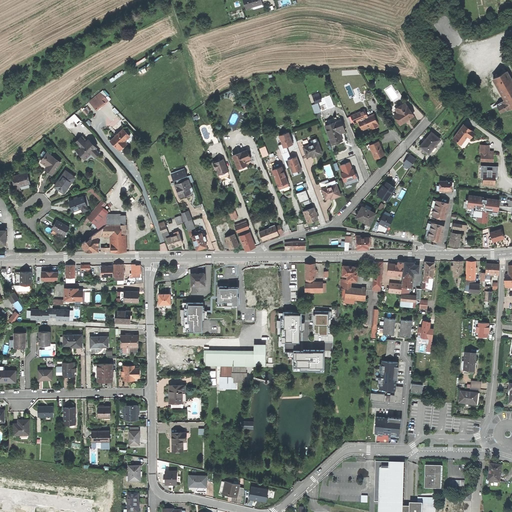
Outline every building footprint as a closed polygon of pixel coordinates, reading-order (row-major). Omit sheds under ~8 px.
[(243,0),(246,8),(255,6),(263,3),(261,0),(243,0)] [(510,109),(511,107),(511,81),(506,71),(499,75),(493,79),(506,101),(497,106),(500,113),(509,108),(510,109)] [(101,92),(89,102),(96,110),(108,101),(101,92)] [(389,108),(394,115),(398,112),(395,108),(405,103),(403,100),(389,108)] [(407,119),(413,116),(408,106),(407,107),(405,103),(395,108),(398,112),(394,115),(399,124),(407,119)] [(354,123),(358,121),(368,117),(365,110),(351,116),(354,123)] [(368,117),(358,121),(362,130),(370,126),(372,129),(378,126),(377,123),(374,114),(371,116),(368,117)] [(332,145),(342,141),(340,134),(345,132),(344,130),(341,120),(339,121),(338,119),(325,124),(326,126),(325,126),(332,145)] [(454,138),(461,144),(465,139),(467,136),(470,138),(474,133),(464,125),(454,138)] [(118,147),(120,149),(126,144),(124,141),(130,136),(123,129),(116,136),(111,141),(117,148),(118,147)] [(425,150),(428,153),(440,139),(431,132),(425,140),(420,146),(425,150)] [(284,148),(287,147),(288,146),(294,144),(292,139),(291,139),(289,134),(285,135),(285,133),(279,135),(282,144),(284,148)] [(81,147),(87,141),(82,136),(76,142),(79,146),(81,147)] [(315,157),(322,154),(317,138),(311,140),(312,144),(303,147),(307,157),(312,156),(313,157),(315,157)] [(91,152),(95,149),(96,148),(92,144),(88,140),(87,141),(81,147),(79,146),(76,149),(85,159),(91,152)] [(373,144),(369,145),(371,149),(375,159),(384,155),(382,149),(378,141),(373,144)] [(284,148),(282,144),(278,145),(281,153),(288,151),(287,147),(284,148)] [(481,159),(493,160),(494,154),(488,154),(489,146),(482,145),(481,159)] [(263,157),(268,155),(265,146),(259,149),(263,157)] [(99,154),(95,149),(91,152),(96,157),(99,154)] [(233,156),(238,169),(247,165),(245,161),(246,160),(250,159),(247,150),(233,156)] [(284,161),(288,160),(291,158),(288,151),(281,153),(284,161)] [(50,173),(52,175),(61,163),(49,154),(46,158),(44,157),(41,161),(48,166),(50,168),(47,171),(50,173)] [(411,166),(416,160),(410,155),(405,161),(411,166)] [(291,158),(288,160),(292,172),(297,171),(301,169),(299,163),(297,156),(291,158)] [(223,160),(219,161),(214,163),(217,170),(219,175),(228,172),(226,167),(223,160)] [(343,173),(341,174),(344,182),(356,177),(355,174),(354,172),(353,169),(352,169),(350,162),(340,166),(343,173)] [(278,185),(286,182),(285,178),(284,176),(285,176),(281,167),(272,170),(278,185)] [(176,180),(180,178),(187,176),(184,168),(175,172),(175,173),(171,175),(173,181),(176,180)] [(58,189),(63,193),(68,186),(67,186),(70,182),(71,182),(74,178),(65,171),(55,187),(58,189)] [(27,173),(12,177),(15,186),(19,185),(19,186),(23,185),(30,183),(27,173)] [(495,174),(484,173),(483,179),(483,184),(495,185),(495,183),(495,180),(495,179),(495,174)] [(356,174),(355,174),(356,177),(344,182),(346,186),(359,181),(356,174)] [(175,185),(179,197),(191,193),(192,193),(194,192),(192,187),(191,187),(189,183),(188,180),(182,182),(177,184),(175,185)] [(319,183),(322,189),(330,186),(329,183),(328,180),(319,183)] [(325,199),(330,198),(331,200),(334,199),(341,196),(335,180),(329,183),(330,186),(322,189),(325,199)] [(452,191),(452,181),(440,181),(439,185),(442,185),(441,191),(445,191),(447,191),(447,190),(452,191)] [(288,182),(286,182),(278,185),(279,189),(282,188),(283,191),(290,188),(289,185),(288,182)] [(385,186),(383,185),(382,187),(378,194),(387,200),(395,187),(387,182),(385,186)] [(300,204),(309,200),(306,190),(296,194),(300,204)] [(482,196),(469,195),(468,201),(467,212),(471,212),(471,215),(475,215),(478,215),(477,221),(487,222),(487,218),(487,214),(498,213),(498,208),(499,200),(481,198),(482,196)] [(83,211),(88,210),(86,206),(83,196),(78,198),(75,200),(69,202),(70,206),(73,212),(82,208),(83,211)] [(87,217),(94,223),(107,214),(101,209),(106,203),(102,200),(87,217)] [(449,203),(436,200),(432,216),(445,219),(446,217),(448,205),(449,203)] [(370,211),(372,209),(366,206),(365,208),(363,207),(356,218),(363,221),(366,224),(368,221),(371,222),(376,215),(370,211)] [(303,211),(308,223),(314,221),(318,219),(313,208),(303,211)] [(181,213),(185,222),(191,220),(188,210),(181,213)] [(232,220),(239,217),(236,210),(230,213),(232,220)] [(94,223),(97,227),(99,230),(107,225),(107,214),(94,223)] [(106,252),(126,251),(126,215),(120,216),(120,214),(107,214),(107,225),(99,230),(98,231),(101,235),(105,235),(111,235),(111,247),(101,248),(101,252),(106,252)] [(379,223),(376,222),(372,229),(376,231),(380,223),(385,226),(388,228),(393,219),(384,214),(379,223)] [(180,216),(174,218),(177,225),(182,223),(180,216)] [(194,228),(191,220),(185,222),(187,230),(190,229),(194,228)] [(64,236),(69,228),(57,221),(55,224),(52,229),(64,236)] [(237,232),(249,228),(246,221),(241,223),(242,225),(235,227),(237,232)] [(444,226),(432,223),(428,238),(441,241),(441,240),(444,228),(444,226)] [(279,235),(278,234),(275,227),(275,226),(259,232),(263,241),(270,238),(279,235)] [(83,238),(85,241),(95,234),(98,231),(99,230),(97,227),(83,238)] [(490,233),(493,242),(500,239),(504,238),(501,229),(490,233)] [(164,239),(166,239),(169,237),(167,230),(161,232),(164,239)] [(169,237),(166,239),(170,248),(178,245),(183,244),(179,234),(177,235),(176,232),(174,233),(175,236),(169,237)] [(251,249),(255,247),(249,232),(240,236),(246,250),(251,249)] [(459,243),(460,234),(452,232),(450,245),(458,247),(459,243)] [(193,236),(192,236),(197,249),(200,248),(206,246),(204,240),(205,239),(204,236),(203,237),(201,233),(193,236)] [(98,251),(98,238),(95,234),(85,241),(81,244),(86,252),(98,251)] [(240,246),(235,234),(226,238),(230,249),(234,248),(240,246)] [(363,249),(368,249),(368,246),(370,246),(370,238),(357,238),(357,249),(363,249)] [(296,249),(305,249),(305,241),(292,242),(285,243),(286,250),(296,249)] [(426,285),(432,285),(433,277),(435,262),(430,262),(426,261),(424,285),(422,284),(422,288),(426,289),(426,285)] [(459,277),(463,277),(463,261),(456,261),(454,261),(454,277),(459,277)] [(466,279),(474,280),(476,261),(472,261),(467,261),(466,279)] [(374,290),(380,291),(383,262),(377,262),(374,287),(374,290)] [(388,274),(402,275),(404,262),(399,262),(398,264),(393,264),(390,263),(388,274)] [(411,262),(405,262),(400,306),(403,306),(404,301),(416,302),(416,299),(421,300),(422,289),(417,288),(416,296),(409,295),(409,287),(412,288),(413,272),(419,272),(419,265),(414,265),(414,263),(411,262)] [(314,278),(315,278),(315,266),(315,263),(306,263),(306,278),(314,278)] [(123,270),(123,264),(114,264),(114,280),(124,280),(123,270)] [(132,264),(132,273),(138,273),(140,273),(140,265),(135,265),(135,264),(132,264)] [(486,264),(486,275),(490,275),(494,276),(494,274),(498,274),(499,264),(494,264),(486,264)] [(75,265),(66,265),(66,278),(75,278),(75,269),(75,265)] [(87,273),(90,273),(90,265),(81,265),(81,269),(86,269),(87,273)] [(106,267),(101,267),(101,277),(113,276),(113,265),(107,266),(105,266),(106,267)] [(343,265),(343,275),(348,276),(347,280),(342,279),(341,290),(343,290),(346,290),(345,298),(345,303),(354,303),(355,298),(365,299),(366,290),(350,288),(351,280),(357,281),(357,277),(359,278),(359,273),(358,273),(358,267),(356,266),(343,265)] [(268,270),(269,289),(277,288),(277,269),(268,270)] [(256,289),(269,289),(268,270),(260,270),(243,271),(244,290),(256,289)] [(48,271),(41,271),(41,277),(44,277),(44,280),(55,280),(55,279),(58,279),(58,272),(54,272),(54,271),(48,271)] [(18,290),(30,290),(30,285),(32,285),(32,272),(23,272),(15,272),(15,286),(18,290)] [(191,285),(205,285),(205,273),(199,273),(191,273),(191,285)] [(305,292),(323,291),(323,283),(314,283),(306,283),(305,283),(305,292)] [(401,288),(402,284),(390,283),(390,287),(396,288),(396,292),(401,292),(402,288),(401,288)] [(479,284),(474,284),(469,284),(469,285),(469,292),(479,293),(479,284)] [(227,286),(217,286),(217,299),(217,301),(217,304),(218,304),(218,303),(222,303),(222,305),(225,305),(232,305),(233,303),(236,304),(238,304),(239,287),(229,287),(229,288),(228,288),(227,288),(227,286)] [(256,289),(257,301),(277,300),(277,288),(269,289),(256,289)] [(74,301),(81,301),(82,289),(76,289),(65,289),(65,300),(68,301),(69,302),(73,302),(74,301)] [(135,294),(135,292),(121,291),(121,302),(139,302),(139,297),(139,294),(135,294)] [(15,292),(8,297),(12,303),(20,299),(15,292)] [(170,300),(170,296),(170,294),(166,294),(159,294),(159,304),(170,304),(170,300)] [(218,320),(237,320),(237,314),(238,304),(236,304),(236,308),(225,308),(225,305),(222,305),(222,306),(216,306),(216,301),(217,301),(217,299),(212,299),(212,314),(210,314),(210,320),(218,320)] [(203,303),(186,302),(186,307),(184,307),(184,309),(184,315),(184,326),(186,326),(186,332),(202,332),(203,320),(204,320),(204,319),(204,311),(204,307),(203,307),(203,303)] [(42,320),(42,317),(49,318),(49,317),(49,310),(31,309),(31,319),(37,319),(37,320),(40,321),(42,321),(42,320)] [(49,309),(49,310),(49,317),(57,317),(56,319),(61,319),(61,320),(69,320),(70,310),(49,309)] [(16,310),(9,319),(14,322),(20,313),(16,310)] [(116,310),(116,318),(114,318),(113,323),(131,323),(131,318),(131,313),(126,313),(126,311),(116,310)] [(329,311),(315,311),(315,315),(314,315),(314,330),(315,330),(315,333),(318,333),(328,333),(328,319),(329,319),(329,311)] [(283,312),(283,313),(296,313),(296,320),(300,320),(300,324),(301,324),(301,322),(302,312),(283,312)] [(296,313),(283,313),(283,318),(280,318),(280,319),(280,335),(280,336),(280,337),(282,337),(282,343),(285,343),(300,343),(300,332),(300,329),(301,329),(301,324),(300,324),(300,320),(296,320),(296,313)] [(396,319),(384,318),(383,334),(394,335),(395,330),(395,324),(396,319)] [(412,320),(401,319),(400,324),(400,331),(399,335),(410,337),(412,320)] [(428,321),(423,320),(422,327),(419,327),(418,337),(428,338),(427,351),(431,352),(434,329),(430,328),(431,322),(429,321),(428,321)] [(50,332),(39,332),(39,345),(43,345),(45,345),(50,345),(50,344),(50,332)] [(25,333),(14,333),(14,339),(14,348),(22,348),(25,348),(25,333)] [(74,347),(82,347),(82,335),(79,335),(63,335),(63,336),(63,344),(63,345),(71,345),(72,345),(74,345),(74,347)] [(130,335),(121,335),(121,347),(123,347),(129,347),(138,347),(138,335),(130,335)] [(93,347),(108,347),(108,337),(90,337),(91,347),(93,347)] [(396,340),(388,339),(388,342),(386,356),(394,356),(396,340)] [(255,352),(255,353),(265,353),(265,344),(255,344),(255,352)] [(303,351),(293,351),(293,359),(294,359),(294,367),(297,367),(297,368),(301,368),(301,370),(305,370),(305,371),(316,371),(316,368),(324,368),(324,350),(312,350),(303,350),(303,351)] [(204,365),(220,365),(232,366),(246,366),(265,366),(265,353),(255,353),(255,352),(204,351),(204,365)] [(465,361),(464,369),(469,369),(474,370),(475,362),(475,353),(466,352),(465,361)] [(393,361),(382,360),(382,365),(383,365),(382,372),(381,372),(381,377),(381,384),(380,384),(380,388),(395,390),(396,390),(396,386),(396,382),(395,381),(395,380),(396,378),(396,373),(397,373),(398,366),(398,362),(393,361)] [(74,368),(74,362),(63,362),(63,369),(63,374),(63,376),(68,376),(73,376),(74,376),(74,372),(75,372),(77,372),(77,368),(74,368)] [(112,363),(98,364),(98,370),(98,381),(104,381),(112,381),(112,363)] [(232,373),(232,366),(220,365),(220,376),(232,376),(232,373)] [(134,366),(124,366),(124,371),(122,371),(122,377),(124,377),(124,380),(133,380),(133,377),(138,377),(138,371),(138,368),(134,368),(134,366)] [(16,382),(16,371),(0,370),(0,382),(6,382),(16,382)] [(49,380),(52,380),(52,370),(38,370),(39,380),(45,380),(49,380)] [(233,382),(236,382),(245,382),(245,373),(232,373),(232,376),(232,377),(233,377),(233,382)] [(232,377),(232,376),(220,376),(220,387),(226,387),(226,388),(236,388),(236,382),(233,382),(233,377),(232,377)] [(481,382),(471,381),(471,388),(480,389),(481,382)] [(418,383),(412,383),(411,387),(411,391),(422,392),(423,384),(418,383)] [(172,402),(182,402),(182,391),(185,391),(185,385),(169,385),(169,396),(169,402),(172,402)] [(404,386),(396,386),(396,390),(395,390),(395,395),(391,395),(390,402),(396,403),(397,396),(403,397),(404,386)] [(185,401),(185,391),(182,391),(182,402),(172,402),(172,408),(185,408),(185,406),(185,401)] [(219,391),(220,410),(233,410),(233,404),(227,404),(226,398),(233,398),(233,391),(219,391)] [(477,398),(478,393),(477,393),(470,392),(461,391),(459,402),(467,403),(466,404),(476,405),(477,398)] [(384,401),(385,394),(371,393),(370,400),(384,401)] [(136,405),(123,406),(123,420),(137,420),(137,414),(139,414),(139,411),(139,405),(136,405)] [(38,416),(53,416),(53,406),(45,406),(38,407),(38,416)] [(100,406),(98,406),(98,417),(111,417),(111,406),(102,406),(100,406)] [(70,407),(64,407),(64,424),(75,424),(75,418),(74,418),(74,415),(75,415),(75,407),(70,407)] [(385,417),(377,416),(375,433),(378,433),(378,432),(383,433),(391,434),(391,433),(396,434),(396,435),(399,435),(400,426),(399,425),(400,419),(392,418),(392,420),(388,419),(386,419),(385,419),(385,417)] [(388,417),(388,419),(392,420),(392,418),(400,419),(399,425),(400,426),(402,426),(402,419),(402,418),(388,417)] [(18,424),(14,424),(14,434),(29,434),(29,420),(21,420),(18,420),(18,424)] [(92,442),(110,442),(110,431),(95,431),(92,431),(92,442)] [(130,444),(139,444),(139,438),(139,431),(138,431),(130,431),(130,444)] [(172,450),(183,449),(183,441),(185,441),(184,432),(172,433),(172,439),(172,450)] [(424,511),(425,503),(418,503),(412,503),(412,506),(397,506),(397,502),(403,502),(404,462),(377,461),(375,502),(381,502),(380,511),(424,511)] [(489,480),(500,482),(501,475),(501,472),(502,465),(491,464),(489,480)] [(426,488),(442,489),(443,473),(443,466),(427,465),(426,488)] [(129,480),(140,480),(140,475),(140,466),(129,466),(129,480)] [(174,484),(176,484),(176,471),(169,471),(165,471),(165,484),(171,484),(174,484)] [(201,485),(207,485),(207,481),(207,475),(190,474),(189,485),(198,486),(198,485),(201,485)] [(231,493),(237,495),(238,493),(239,486),(240,484),(226,480),(226,481),(223,492),(223,493),(229,495),(229,493),(231,493)] [(257,500),(267,502),(269,488),(252,485),(249,499),(257,500)] [(130,511),(140,511),(140,505),(140,493),(129,493),(129,506),(126,506),(125,511),(130,511)] [(436,511),(437,503),(425,503),(424,511),(436,511)]
